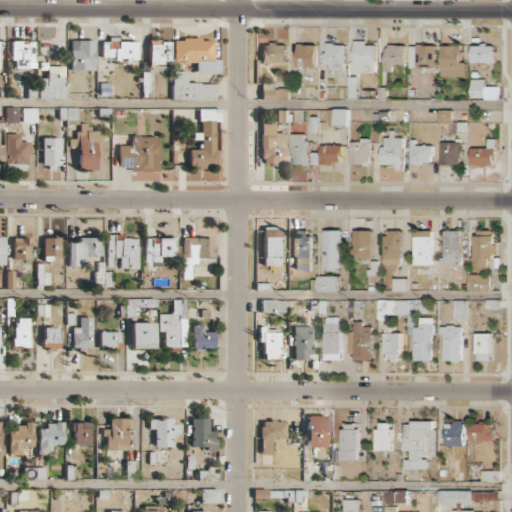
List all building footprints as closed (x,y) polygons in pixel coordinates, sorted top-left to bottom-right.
[(101,58),(137,60),(137,42),(117,41),(117,39),(102,38),(101,58)] [(219,74),(219,59),(212,59),(213,39),(174,38),(173,61),(195,62),(195,73),(219,74)] [(34,40),(11,41),(11,60),(14,60),(14,68),(35,68),(34,40)] [(94,70),(94,40),(70,40),(70,70),(94,70)] [(149,65),(169,65),(168,40),(148,41),(149,65)] [(375,45),(366,45),(366,40),(354,41),(354,76),(375,76),(375,45)] [(346,68),(347,44),(325,43),(324,67),(346,68)] [(286,61),(286,44),(262,44),(262,61),(286,61)] [(297,67),(316,67),(316,44),(297,44),(297,67)] [(385,71),(394,71),(394,64),(406,64),(406,45),(385,45),(385,71)] [(436,68),(436,45),(410,45),(409,67),(436,68)] [(467,77),(466,62),(461,62),(460,45),(441,45),(441,77),(467,77)] [(495,63),(495,45),(471,45),(471,62),(495,63)] [(65,66),(47,66),(47,78),(40,78),(39,99),(65,99),(65,66)] [(214,100),(215,83),(186,83),(186,71),(172,71),(171,99),(214,100)] [(501,99),(501,86),(486,86),(486,79),(471,79),(471,98),(501,99)] [(289,89),(273,88),(273,83),(261,82),(260,99),(289,100),(289,89)] [(77,119),(76,107),(59,108),(59,120),(77,119)] [(37,122),(37,108),(22,108),(22,122),(37,122)] [(349,109),(335,108),(334,125),(348,126),(349,109)] [(219,109),(200,109),(200,149),(189,149),(189,167),(204,167),(204,161),(214,161),(215,121),(219,121),(219,109)] [(452,123),(452,109),(439,109),(439,123),(452,123)] [(288,121),(288,110),(277,110),(277,121),(288,121)] [(286,163),(286,133),(274,133),(274,122),(261,122),(261,163),(286,163)] [(96,170),(97,130),(89,130),(89,123),(78,123),(77,138),(69,138),(69,147),(78,147),(77,170),(96,170)] [(19,133),(5,133),(5,168),(28,168),(28,141),(20,142),(19,133)] [(306,134),(291,133),(290,164),(310,164),(311,141),(305,141),(306,134)] [(119,145),(118,167),(129,167),(129,171),(159,172),(159,136),(131,136),(131,145),(119,145)] [(42,137),(42,168),(60,169),(60,137),(42,137)] [(381,165),(403,166),(403,137),(382,137),(381,165)] [(370,138),(362,138),(361,141),(351,141),(350,163),(369,164),(370,138)] [(471,166),(496,166),(495,139),(489,139),(489,147),(471,148),(471,166)] [(441,165),(461,165),(461,142),(441,142),(441,165)] [(321,164),(334,164),(334,161),(343,162),(343,145),(321,144),(321,164)] [(411,164),(432,164),(432,145),(411,145),(411,164)] [(280,227),(263,227),(263,266),(280,266),(280,227)] [(312,230),(293,230),(293,270),(312,270),(312,230)] [(324,230),(323,268),(342,268),(343,230),(324,230)] [(353,259),(373,258),(372,230),(353,230),(353,259)] [(385,264),(403,263),(402,230),(384,230),(385,264)] [(431,265),(432,231),(415,230),(414,265),(431,265)] [(463,230),(444,230),(443,264),(461,265),(463,230)] [(475,269),(489,269),(489,258),(494,258),(493,230),(475,230),(475,269)] [(106,266),(113,267),(113,257),(119,258),(119,269),(136,269),(137,238),(122,238),(122,235),(107,234),(106,266)] [(29,237),(12,237),(12,258),(29,258),(29,237)] [(42,238),(43,258),(60,258),(59,237),(42,238)] [(68,266),(82,267),(82,256),(100,256),(100,237),(69,237),(68,266)] [(174,256),(173,237),(144,238),(144,267),(160,267),(160,257),(174,256)] [(192,258),(214,257),(213,237),(181,238),(183,278),(193,278),(192,258)] [(492,291),(492,274),(468,274),(468,292),(492,291)] [(339,291),(339,276),(318,276),(318,291),(339,291)] [(394,290),(407,291),(407,279),(394,278),(394,290)] [(186,349),(186,299),(172,299),(172,313),(158,313),(158,332),(163,332),(163,347),(171,347),(171,349),(186,349)] [(286,311),(286,299),(261,300),(261,312),(286,311)] [(432,360),(433,317),(420,317),(419,327),(414,327),(414,314),(422,314),(422,300),(378,299),(378,319),(388,319),(388,314),(408,315),(408,334),(414,334),(413,360),(432,360)] [(467,300),(455,300),(455,317),(467,317),(467,300)] [(92,317),(79,317),(78,327),(72,327),(71,348),(91,349),(92,317)] [(341,359),(340,317),(324,317),(325,360),(341,359)] [(29,318),(14,318),(13,346),(28,347),(29,318)] [(372,360),(372,326),(363,326),(363,321),(354,321),(353,359),(372,360)] [(153,323),(130,323),(130,348),(153,348),(153,323)] [(191,348),(214,349),(214,331),(202,331),(202,325),(192,325),(191,348)] [(461,325),(442,326),(443,360),(462,360),(461,325)] [(311,326),(293,326),(293,360),(312,359),(311,326)] [(58,327),(42,327),(43,347),(59,347),(58,327)] [(279,328),(258,328),(258,342),(263,342),(263,359),(280,358),(279,328)] [(120,331),(98,332),(99,347),(120,347),(120,331)] [(476,360),(492,360),(492,333),(477,333),(476,360)] [(325,415),(306,415),(307,447),(326,446),(325,415)] [(105,450),(126,450),(127,429),(132,429),(133,418),(109,418),(109,425),(102,425),(102,438),(105,438),(105,450)] [(191,418),(190,446),(206,446),(206,450),(215,450),(215,430),(208,430),(208,418),(191,418)] [(173,446),(172,434),(179,434),(179,419),(148,420),(148,429),(152,429),(153,447),(173,446)] [(406,469),(428,469),(428,456),(437,456),(437,421),(411,420),(411,424),(403,424),(403,450),(411,450),(411,459),(406,459),(406,469)] [(285,439),(284,421),(260,421),(260,454),(271,454),(271,439),(285,439)] [(90,422),(75,422),(74,445),(90,445),(90,422)] [(465,446),(464,422),(445,422),(446,446),(465,446)] [(7,454),(25,454),(25,447),(32,447),(32,423),(16,423),(16,431),(8,431),(7,454)] [(357,460),(358,424),(342,423),(341,459),(357,460)] [(392,451),(393,423),(377,423),(377,450),(392,451)] [(494,441),(494,423),(470,423),(469,440),(494,441)] [(63,444),(62,424),(37,424),(38,451),(51,451),(51,445),(63,444)] [(200,503),(219,503),(219,489),(200,489),(200,503)] [(253,498),(267,498),(267,489),(253,489),(253,498)] [(407,503),(407,491),(386,491),(387,503),(407,503)] [(343,511),(357,511),(358,500),(343,499),(343,511)]
